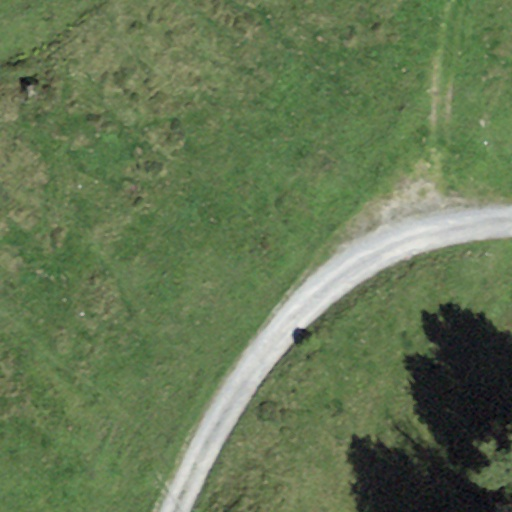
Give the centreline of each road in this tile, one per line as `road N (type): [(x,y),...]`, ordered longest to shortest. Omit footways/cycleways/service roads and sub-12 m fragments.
road 1 (track): [(455,0),(427,166),(371,245)]
road 2 (track): [(371,245),(234,374)]
road 3 (track): [(234,374),(171,511)]
road 4 (track): [(511,216),(371,245)]
